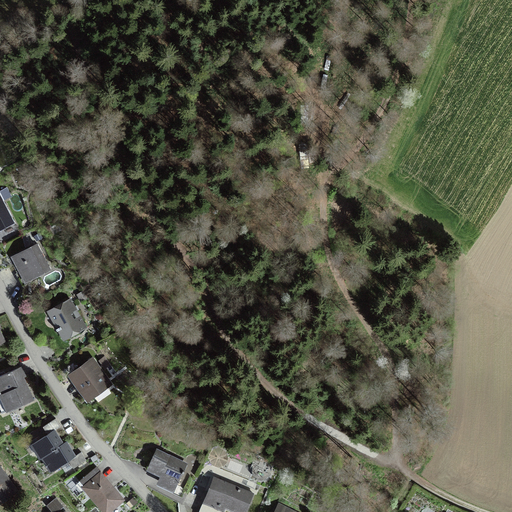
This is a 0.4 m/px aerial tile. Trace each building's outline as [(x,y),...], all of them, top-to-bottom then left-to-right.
[(11,195),(7,187),(2,190),(6,198),(11,195)] [(0,230),(14,223),(0,195),(0,230)] [(14,253),(30,246),(25,234),(9,241),(14,253)] [(13,257),(20,272),(26,268),(31,277),(49,267),(37,244),(13,257)] [(58,330),(63,339),(86,327),(70,299),(48,311),(57,328),(56,329),(57,331),(58,330)] [(71,374),(87,397),(105,384),(101,379),(104,377),(92,360),(71,374)] [(0,393),(1,393),(26,382),(23,377),(26,376),(21,366),(0,375),(0,393)] [(33,399),(26,382),(1,393),(8,411),(33,399)] [(32,444),(40,458),(62,444),(54,430),(61,426),(56,418),(43,426),(48,434),(32,444)] [(74,456),(66,442),(42,456),(51,471),(68,460),(73,468),(86,460),(81,452),(74,456)] [(156,450),(147,469),(160,476),(158,481),(174,488),(182,473),(183,473),(185,471),(174,465),(177,460),(156,450)] [(0,465),(0,503),(18,491),(0,465)] [(96,467),(76,484),(81,490),(85,487),(106,511),(121,499),(100,474),(101,474),(96,467)] [(213,488),(205,507),(218,511),(222,511),(225,507),(237,511),(244,511),(253,493),(213,477),(209,486),(213,488)] [(56,498),(48,505),(53,511),(55,511),(62,506),(56,498)]
